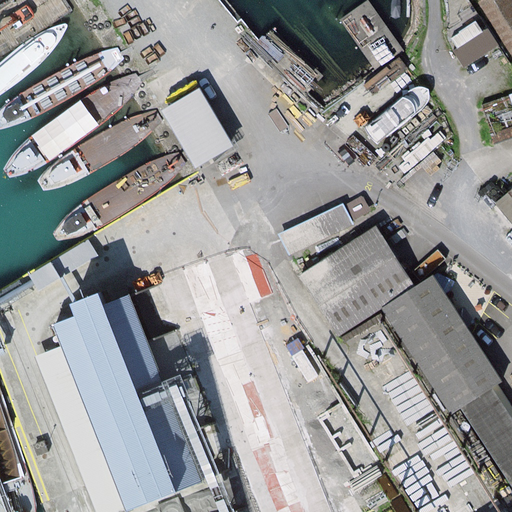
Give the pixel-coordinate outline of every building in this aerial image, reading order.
[(511,0),(485,0),(479,4),(511,55),(511,0)] [(464,68),(499,46),(487,28),(482,32),(476,22),(451,39),(457,48),(453,51),(464,68)] [(235,143),(206,86),(164,107),(193,165),(235,143)] [(511,185),(494,201),(511,222),(511,185)] [(381,306),(418,282),(377,222),(300,273),(341,334),(381,306)] [(511,486),(511,405),(498,383),(503,381),(433,273),(418,282),(381,306),(450,414),(461,407),(511,486)] [(124,507),(198,480),(122,275),(79,290),(86,311),(56,322),(124,507)]
